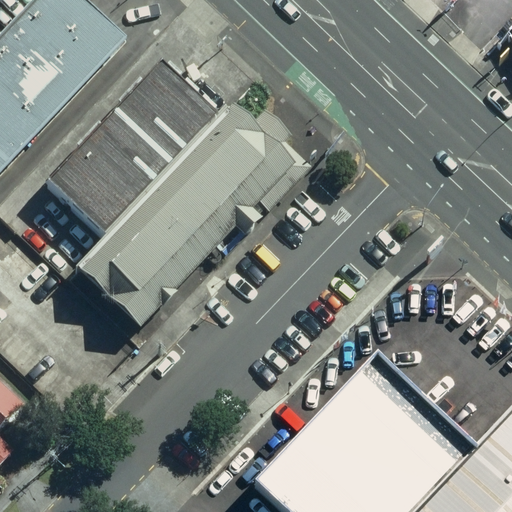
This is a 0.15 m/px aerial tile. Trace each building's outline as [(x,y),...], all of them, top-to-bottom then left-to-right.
[(0,0),(0,137),(109,21),(86,0),(0,0)] [(511,6),(502,16),(511,34),(511,6)] [(203,99),(146,47),(37,163),(94,216),(203,99)] [(277,149),(218,94),(71,251),(130,306),(277,149)] [(0,263),(20,242),(0,223),(0,263)] [(240,465),(291,511),(380,511),(451,437),(351,345),(240,465)] [(0,381),(0,472),(15,458),(0,442),(0,438),(32,407),(4,378),(0,381)] [(511,511),(511,384),(506,378),(380,511),(511,511)]
